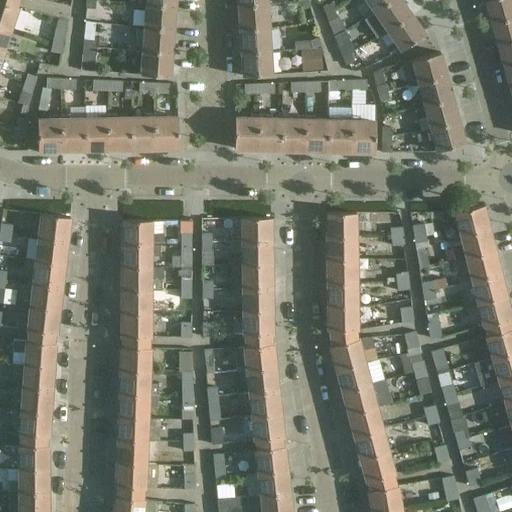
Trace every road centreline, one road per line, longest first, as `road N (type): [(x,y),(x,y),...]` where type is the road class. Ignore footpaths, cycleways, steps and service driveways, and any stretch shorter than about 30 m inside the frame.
road 1 (residential): [(75,511),(93,179)]
road 2 (residential): [(332,511),(305,342),(300,181)]
road 3 (residential): [(300,181),(508,180)]
road 4 (residential): [(508,180),(451,0)]
road 5 (residential): [(210,179),(206,0)]
